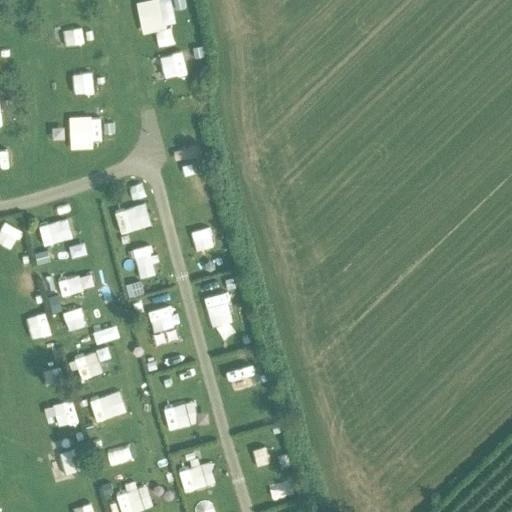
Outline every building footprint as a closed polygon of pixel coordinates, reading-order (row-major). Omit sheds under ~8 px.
[(139,0),(142,28),(176,24),(173,0),(139,0)] [(63,27),(66,44),(85,41),(83,24),(63,27)] [(183,48),(150,57),(156,79),(189,71),(183,48)] [(75,92),(95,91),(94,70),(74,71),(75,92)] [(184,139),(201,133),(193,111),(166,121),(172,139),(183,135),(184,139)] [(71,115),(72,146),(103,145),(102,113),(71,115)] [(0,150),(0,164),(9,164),(9,150),(0,150)] [(183,194),(212,190),(209,170),(180,174),(183,194)] [(147,201),(116,209),(122,231),(152,223),(147,201)] [(41,224),(46,243),(75,235),(69,215),(41,224)] [(0,230),(0,239),(14,246),(23,229),(6,219),(0,230)] [(222,220),(192,229),(202,258),(232,249),(222,220)] [(77,239),(80,250),(94,246),(91,236),(77,239)] [(157,272),(150,243),(135,246),(141,275),(157,272)] [(48,249),(35,253),(38,263),(51,259),(48,249)] [(60,277),(63,292),(96,286),(94,271),(60,277)] [(36,273),(17,278),(23,298),(41,292),(36,273)] [(149,309),(155,330),(178,323),(171,302),(149,309)] [(93,309),(67,314),(69,322),(95,317),(93,309)] [(30,317),(34,340),(54,336),(49,314),(30,317)] [(79,359),(83,376),(100,372),(96,355),(79,359)] [(230,369),(236,390),(257,384),(251,363),(230,369)] [(45,369),(47,382),(61,380),(60,367),(45,369)] [(92,398),(99,419),(128,409),(121,388),(92,398)] [(74,396),(54,402),(60,425),(80,420),(74,396)] [(166,404),(169,425),(200,421),(197,400),(166,404)] [(105,445),(112,465),(138,456),(131,436),(105,445)] [(270,443),(255,447),(261,466),(275,462),(270,443)] [(59,450),(61,459),(51,461),(53,475),(82,470),(79,447),(59,450)] [(207,455),(187,460),(192,480),(212,475),(207,455)] [(118,492),(124,511),(129,511),(154,504),(147,483),(118,492)]
